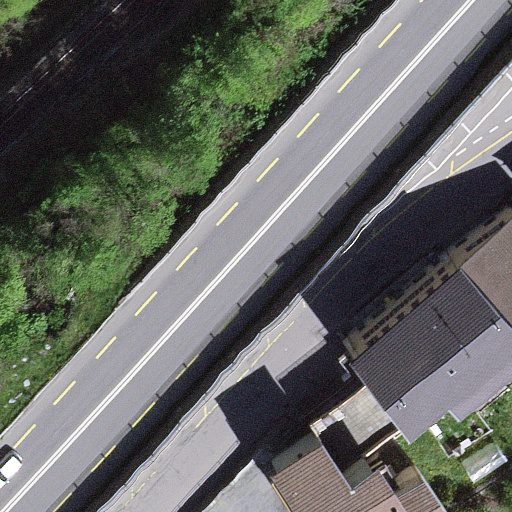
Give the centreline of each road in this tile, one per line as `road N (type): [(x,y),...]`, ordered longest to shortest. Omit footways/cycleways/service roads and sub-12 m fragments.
road 1 (primary): [(4,511),(474,0)]
road 2 (tertiary): [(141,511),(288,357),(511,167)]
